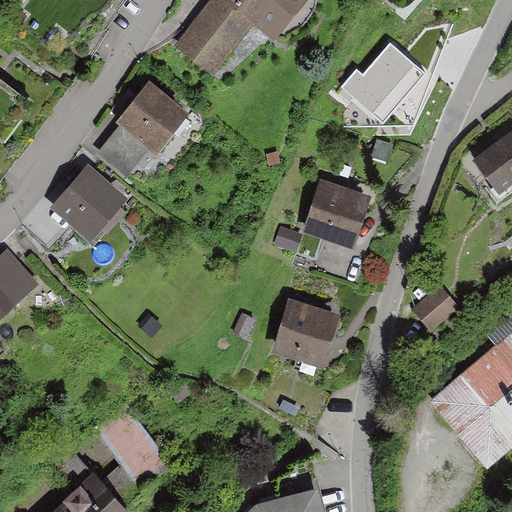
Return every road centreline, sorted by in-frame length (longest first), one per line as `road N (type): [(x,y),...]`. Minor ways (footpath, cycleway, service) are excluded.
road 1 (residential): [(509,0),(461,96),(405,251),(369,383),(365,511)]
road 2 (residential): [(0,226),(160,0)]
